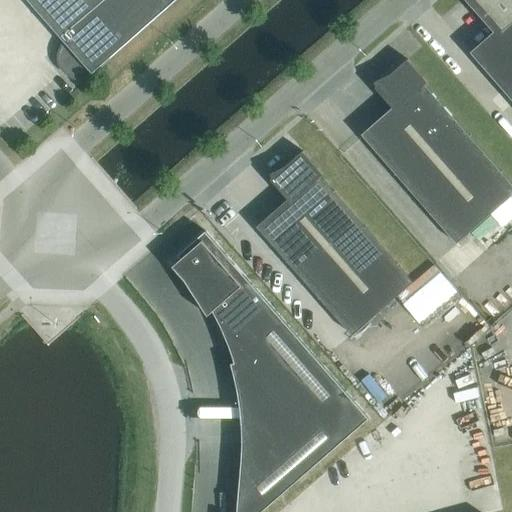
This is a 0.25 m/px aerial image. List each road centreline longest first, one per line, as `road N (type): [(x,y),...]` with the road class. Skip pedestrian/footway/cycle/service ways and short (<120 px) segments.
road 1 (unclassified): [(401,0),(92,271)]
road 2 (unclassified): [(24,193),(244,0)]
road 3 (unclassified): [(162,511),(165,442),(153,354),(135,318),(92,271)]
